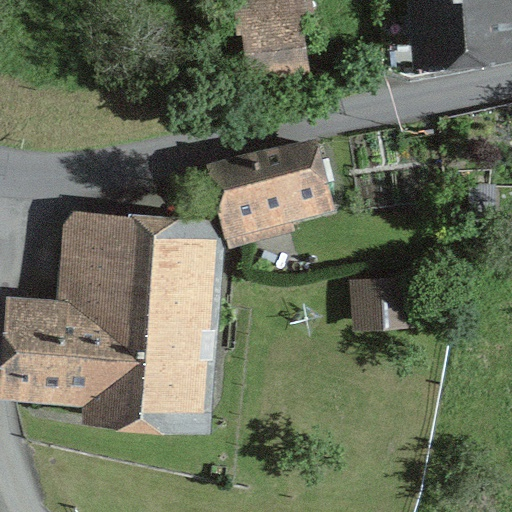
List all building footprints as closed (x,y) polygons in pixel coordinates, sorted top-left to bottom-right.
[(248,67),(293,63),(290,27),(304,26),(301,0),(237,0),(240,32),(245,31),(248,67)] [(423,0),(427,46),(503,40),(500,0),(423,0)] [(308,143),(217,166),(233,230),(324,207),(308,143)] [(101,317),(96,388),(94,402),(189,409),(199,275),(213,276),(217,235),(79,225),(76,270),(82,270),(80,304),(67,303),(66,314),(101,317)] [(358,282),(360,319),(406,316),(403,279),(358,282)] [(101,317),(66,314),(22,311),(16,382),(96,388),(101,317)]
